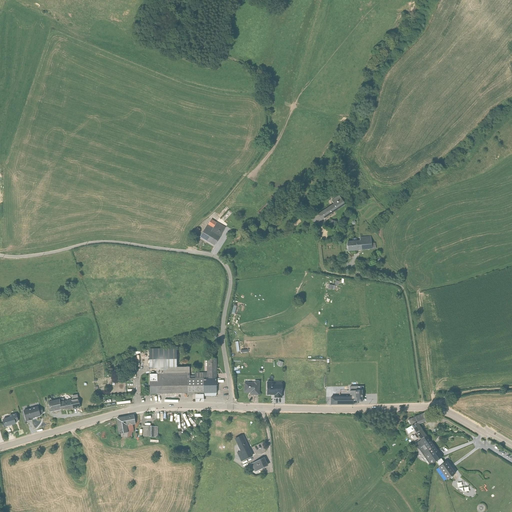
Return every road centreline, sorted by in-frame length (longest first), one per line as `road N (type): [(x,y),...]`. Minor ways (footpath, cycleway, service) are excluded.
road 1 (unclassified): [(233,406),(222,329),(231,276),(219,254),(116,237),(0,252)]
road 2 (track): [(188,248),(191,227),(262,148),(269,118),(257,65),(189,30),(169,0)]
road 3 (tertiary): [(233,406),(434,405),(511,447)]
road 4 (tertiary): [(0,446),(142,407),(233,406)]
